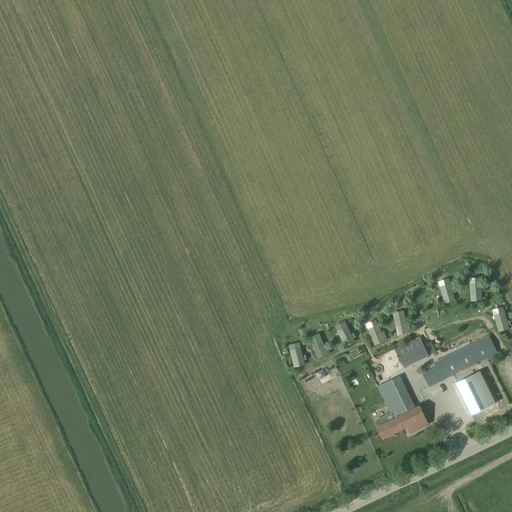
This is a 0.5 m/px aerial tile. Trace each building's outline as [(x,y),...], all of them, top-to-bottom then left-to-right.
[(445,303),(455,300),(449,282),(439,286),(445,303)] [(467,284),(472,303),(482,300),(477,282),(467,284)] [(509,329),(504,311),(494,314),(499,332),(509,329)] [(406,323),(404,315),(394,317),(398,335),(411,332),(409,323),(406,323)] [(347,324),(338,328),(346,344),(355,340),(354,337),(352,333),(347,324)] [(381,332),(377,324),(368,328),(375,345),(387,340),(383,331),(381,332)] [(437,368),(424,375),(430,386),(498,353),(489,335),(434,362),(437,368)] [(324,345),(321,336),(311,341),(318,357),(330,352),(326,344),(324,345)] [(395,349),(404,368),(430,356),(430,355),(436,352),(431,342),(424,345),(420,337),(395,349)] [(291,348),(295,365),(305,362),(300,345),(291,348)] [(323,369),(316,372),(319,379),(326,375),(323,369)] [(496,403),(480,371),(456,383),(471,415),(496,403)] [(413,409),(397,377),(378,386),(394,418),(387,421),(385,416),(375,421),(383,438),(386,437),(386,438),(394,434),(393,433),(407,426),(410,433),(429,424),(420,406),(413,409)]
